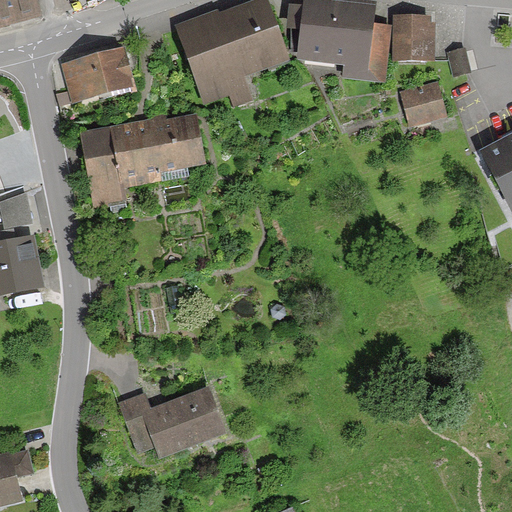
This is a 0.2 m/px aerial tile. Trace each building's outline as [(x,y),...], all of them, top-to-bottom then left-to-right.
[(0,0),(0,32),(42,19),(36,0),(0,0)] [(260,2),(176,32),(205,115),(248,100),(241,81),(282,67),(260,2)] [(371,7),(300,2),(295,64),(340,67),(367,69),(370,27),(371,7)] [(427,19),(389,19),(389,28),(389,52),(389,63),(432,63),(432,25),(427,25),(427,19)] [(389,52),(389,28),(370,27),(367,69),(340,67),(339,80),(383,83),(385,52),(389,52)] [(125,51),(64,66),(74,105),(135,89),(125,51)] [(462,52),(447,55),(452,78),(467,74),(462,52)] [(442,120),(436,87),(397,93),(403,127),(442,120)] [(205,165),(196,116),(83,136),(96,207),(127,202),(125,189),(161,182),(159,174),(205,165)] [(511,217),(511,136),(477,153),(510,219),(511,217)] [(0,203),(0,232),(5,231),(33,225),(28,194),(0,203)] [(0,300),(46,291),(34,238),(0,245),(0,300)] [(146,394),(120,405),(140,454),(156,448),(161,461),(227,435),(209,390),(167,406),(153,412),(146,394)] [(28,475),(22,452),(0,456),(0,506),(18,502),(12,479),(28,475)]
